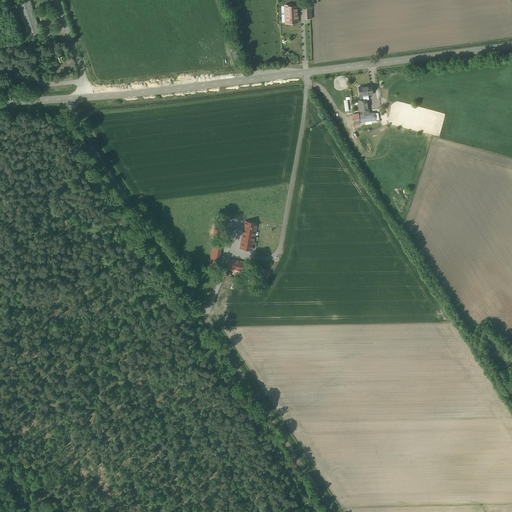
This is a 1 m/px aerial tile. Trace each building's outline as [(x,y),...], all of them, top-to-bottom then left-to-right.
[(28,0),(17,4),(28,37),(40,33),(28,0)] [(287,24),(290,24),(295,24),(299,23),(298,7),(287,8),(287,24)] [(296,38),(295,24),(290,24),(290,29),(283,30),(283,39),(296,38)] [(61,61),(51,64),(54,75),(74,68),(71,58),(61,61)] [(371,86),(358,87),(360,96),(372,94),(371,86)] [(367,100),(359,101),(360,111),(368,110),(369,110),(367,100)] [(368,110),(360,111),(360,115),(361,122),(375,120),(374,113),(370,114),(368,110)] [(256,224),(245,222),(242,240),(253,242),(256,224)] [(253,242),(242,240),(240,248),(252,250),(253,242)] [(221,247),(213,245),(209,266),(217,267),(221,247)] [(244,262),(229,259),(227,269),(242,272),(244,262)] [(262,268),(256,281),(261,283),(267,270),(262,268)]
